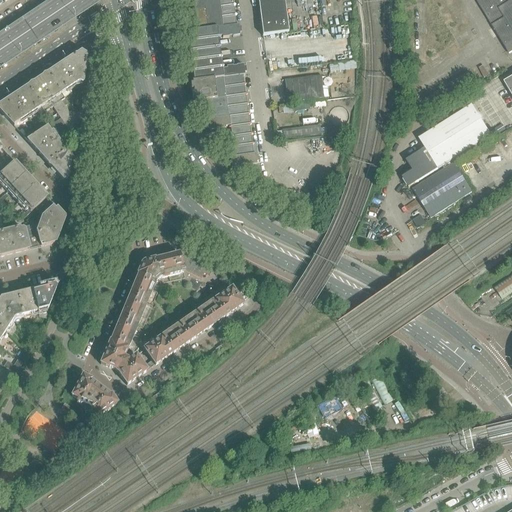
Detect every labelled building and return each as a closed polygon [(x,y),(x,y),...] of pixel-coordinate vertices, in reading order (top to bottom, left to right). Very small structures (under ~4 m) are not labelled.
[(235,16),(234,9),(233,9),(233,6),(232,0),(215,0),(193,3),(193,4),(194,11),(195,12),(192,13),(194,25),(192,25),(193,31),(195,31),(195,33),(236,27),(234,16),(235,16)] [(286,16),(283,0),(278,0),(258,3),(260,20),(286,16)] [(511,52),(511,0),(475,0),(492,26),(509,55),(511,52)] [(288,34),(286,16),(260,20),(262,37),(288,34)] [(219,51),(217,40),(217,38),(222,38),(222,40),(229,39),(229,38),(232,38),(239,37),(239,35),(238,29),(238,27),(236,27),(195,33),(187,34),(188,43),(188,42),(189,45),(188,45),(189,52),(190,52),(190,55),(191,62),(191,64),(220,60),(220,58),(219,51)] [(82,86),(87,56),(82,53),(60,68),(74,88),(78,85),(82,86)] [(244,75),(243,69),(243,66),(236,67),(236,68),(233,69),(232,68),(226,69),(226,71),(221,71),(220,60),(191,64),(191,65),(192,72),(193,75),(192,75),(193,82),(194,82),(194,83),(242,77),(244,77),(244,75)] [(74,88),(60,68),(47,76),(63,99),(72,94),(69,90),(74,88)] [(483,88),(499,78),(498,76),(496,73),(479,82),(482,88),(483,88)] [(64,108),(66,107),(64,101),(63,99),(47,76),(26,90),(41,110),(44,114),(52,109),(55,113),(56,115),(60,121),(68,133),(76,128),(78,115),(70,114),(69,115),(64,108)] [(245,97),(243,86),(244,85),(243,78),(242,78),(242,77),(194,83),(192,83),(192,86),(190,86),(191,92),(193,92),(193,96),(191,96),(192,102),(194,102),(194,103),(194,104),(202,103),(201,102),(204,102),(204,103),(206,102),(245,97)] [(324,99),(321,77),(285,81),(288,104),(324,99)] [(41,110),(26,90),(13,99),(28,118),(36,112),(40,117),(44,115),(44,114),(41,110)] [(248,115),(247,108),(246,108),(245,97),(206,102),(207,103),(206,103),(207,111),(208,110),(208,113),(207,113),(208,120),(209,120),(209,121),(207,122),(207,124),(205,124),(206,130),(208,130),(208,132),(215,131),(219,130),(219,131),(225,130),(225,128),(230,128),(229,119),(248,117),(247,115),(248,115)] [(28,118),(13,99),(0,107),(0,109),(0,113),(13,128),(14,127),(16,126),(19,131),(24,138),(27,135),(19,124),(28,118)] [(310,110),(311,109),(313,109),(312,105),(282,109),(282,108),(278,109),(279,113),(283,113),(283,114),(310,111),(310,110)] [(450,163),(491,138),(472,107),(419,140),(428,155),(425,157),(422,152),(406,162),(413,172),(402,179),(409,189),(438,171),(440,174),(413,191),(431,219),(472,194),(454,165),(452,167),(450,163)] [(252,145),(251,138),(250,138),(250,135),(251,135),(250,134),(250,128),(249,128),(248,117),(229,119),(230,128),(230,130),(230,131),(231,138),(232,140),(231,140),(232,148),(233,147),(233,150),(232,150),(233,157),(234,157),(234,158),(232,159),(232,160),(232,161),(230,161),(231,167),(233,167),(233,168),(233,169),(240,168),(240,167),(249,165),(249,167),(256,166),(256,165),(258,163),(257,158),(255,157),(255,156),(253,156),(251,145),(252,145)] [(37,154),(57,141),(52,133),(51,134),(47,129),(44,125),(38,129),(41,133),(40,133),(27,143),(37,154)] [(321,137),(320,128),(282,132),(283,141),(321,137)] [(27,143),(40,133),(37,129),(28,135),(27,135),(24,138),(23,138),(27,143)] [(57,138),(64,133),(61,129),(54,133),(57,138)] [(66,153),(63,150),(57,141),(37,154),(48,165),(66,153)] [(67,180),(71,156),(66,155),(66,153),(48,165),(62,181),(67,180)] [(0,179),(15,166),(9,158),(0,166),(0,179)] [(0,184),(7,193),(25,177),(15,166),(0,179),(0,184)] [(18,204),(36,188),(25,177),(7,193),(18,204)] [(35,210),(47,200),(36,188),(18,204),(26,213),(27,211),(28,212),(25,215),(23,212),(20,214),(22,219),(25,220),(31,213),(32,213),(35,210)] [(42,218),(54,208),(47,200),(35,210),(42,218)] [(56,242),(64,222),(63,218),(54,208),(42,218),(41,219),(37,231),(40,248),(54,245),(56,242)] [(40,248),(37,231),(35,226),(22,229),(22,230),(27,251),(40,248)] [(27,251),(22,230),(20,231),(20,229),(17,229),(18,230),(8,232),(14,255),(27,251)] [(0,258),(14,255),(8,232),(0,234),(0,258)] [(182,270),(180,263),(179,256),(179,255),(166,259),(169,269),(167,270),(169,278),(183,275),(182,270)] [(167,270),(169,269),(166,259),(155,262),(160,280),(169,278),(167,270)] [(160,280),(155,262),(154,261),(144,263),(141,265),(137,276),(138,276),(156,283),(160,280)] [(209,277),(212,272),(203,267),(200,272),(204,274),(209,277)] [(511,274),(493,288),(502,300),(511,293),(511,274)] [(152,293),(156,283),(138,276),(133,287),(144,292),(145,290),(152,293)] [(241,304),(250,298),(244,289),(235,294),(234,292),(242,286),(239,282),(237,284),(231,288),(231,289),(222,296),(234,312),(243,306),(241,304)] [(48,311),(57,288),(55,286),(17,295),(23,317),(48,311)] [(147,306),(152,293),(145,290),(144,292),(133,287),(129,298),(147,306)] [(1,341),(13,322),(14,319),(23,317),(17,295),(0,300),(0,299),(0,347),(2,349),(5,344),(1,341)] [(234,312),(222,296),(213,302),(225,318),(234,312)] [(142,319),(147,306),(129,298),(124,310),(135,314),(134,316),(142,319)] [(225,318),(213,302),(205,308),(217,324),(225,318)] [(217,324),(205,308),(196,314),(208,330),(217,324)] [(142,319),(134,316),(135,314),(124,310),(120,321),(138,328),(142,319)] [(208,330),(196,314),(187,320),(199,336),(208,330)] [(199,336),(187,320),(178,326),(190,342),(199,336)] [(134,338),(138,328),(120,321),(115,332),(126,337),(127,335),(134,338)] [(190,342),(178,326),(170,332),(182,348),(190,342)] [(129,349),(134,338),(127,335),(126,337),(115,332),(110,343),(128,350),(129,348),(129,349)] [(182,348),(170,332),(161,338),(169,348),(173,354),(182,348)] [(173,354),(169,348),(161,338),(152,344),(155,348),(164,360),(173,354)] [(125,359),(128,351),(128,350),(110,343),(100,366),(109,369),(114,358),(117,360),(116,362),(127,366),(129,360),(125,359)] [(164,360),(155,348),(152,344),(142,351),(151,363),(144,367),(147,372),(154,367),(155,367),(164,360)] [(218,355),(227,349),(223,344),(215,350),(215,351),(218,355)] [(201,368),(218,356),(218,355),(215,351),(198,364),(199,365),(201,368)] [(147,372),(144,367),(136,356),(129,360),(132,364),(129,366),(132,369),(130,371),(132,372),(137,380),(147,372)] [(132,369),(129,366),(132,364),(129,360),(127,366),(116,362),(117,360),(114,358),(109,369),(113,371),(118,375),(122,380),(132,372),(130,371),(132,369)] [(15,376),(22,365),(17,363),(14,368),(7,363),(4,368),(6,370),(15,376)] [(184,381),(201,369),(201,368),(199,365),(181,377),(183,380),(184,381)] [(15,376),(6,370),(0,380),(0,383),(8,388),(15,376)] [(137,380),(132,372),(122,380),(126,387),(137,380)] [(393,402),(378,374),(369,379),(378,398),(377,398),(379,401),(380,400),(383,407),(393,402)] [(166,392),(183,380),(181,377),(180,376),(163,388),(164,390),(166,392)] [(82,399),(91,384),(92,383),(88,379),(82,377),(70,398),(77,401),(79,398),(82,399)] [(367,380),(358,385),(367,402),(364,397),(355,402),(366,421),(375,416),(373,413),(382,408),(367,380)] [(94,400),(100,390),(91,384),(82,399),(79,398),(77,401),(76,404),(81,407),(81,406),(86,408),(91,398),(94,400)] [(95,408),(110,397),(100,390),(94,400),(91,398),(86,408),(90,410),(89,411),(92,415),(93,414),(97,411),(95,408)] [(151,408),(168,395),(166,392),(164,390),(147,402),(151,408)] [(97,420),(118,406),(111,396),(110,397),(95,408),(97,411),(93,414),(97,420)] [(341,411),(335,398),(317,407),(324,420),(341,411)]
